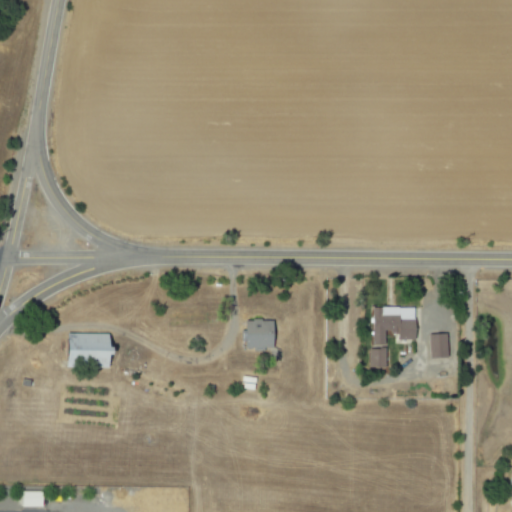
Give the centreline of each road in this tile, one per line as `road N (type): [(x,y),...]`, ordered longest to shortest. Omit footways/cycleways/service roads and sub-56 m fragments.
road 1 (tertiary): [(130,257),(511,259)]
road 2 (tertiary): [(0,279),(56,0)]
road 3 (tertiary): [(30,139),(71,219),(130,257)]
road 4 (tertiary): [(130,257),(50,287),(0,319)]
road 5 (tertiary): [(130,257),(7,258)]
